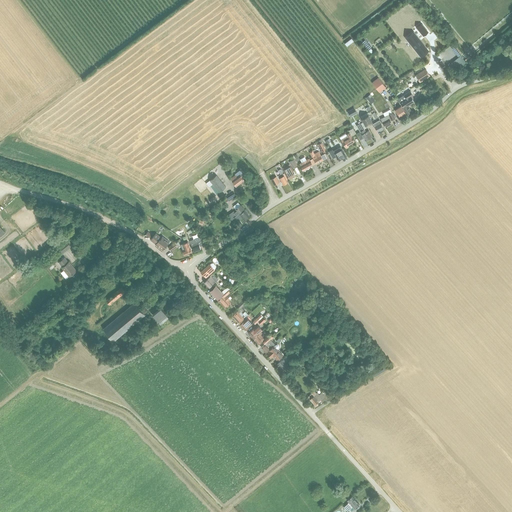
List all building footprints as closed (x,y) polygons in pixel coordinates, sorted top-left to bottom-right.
[(428,32),(421,24),(417,27),(423,35),(428,32)] [(410,36),(407,38),(418,52),(417,52),(421,56),(425,53),(424,52),(427,50),(417,38),(418,37),(414,32),(410,35),(410,36)] [(353,37),(346,43),(349,46),(355,41),(353,37)] [(369,49),(372,46),(366,39),(363,42),(369,49)] [(459,56),(452,64),(458,69),(465,61),(459,56)] [(420,82),(430,75),(426,69),(415,75),(420,82)] [(372,82),(379,92),(386,87),(379,77),(372,82)] [(413,95),(411,91),(398,99),(408,114),(412,112),(408,105),(414,102),(411,97),(413,95)] [(397,108),(395,110),(397,112),(399,116),(400,116),(406,113),(401,106),(397,108)] [(368,114),(361,118),(362,119),(366,125),(370,123),(370,124),(373,123),(368,114)] [(381,119),(383,123),(385,127),(392,124),(387,115),(381,119)] [(375,127),(377,131),(383,128),(381,124),(382,123),(380,121),(373,124),(375,127)] [(361,123),(356,125),(360,132),(357,133),(358,136),(360,140),(364,138),(365,141),(372,137),(369,130),(366,132),(365,129),(361,123)] [(341,140),(346,148),(349,147),(348,145),(352,143),(351,141),(354,140),(349,132),(347,134),(348,136),(341,140)] [(332,149),(329,151),(333,159),(336,157),(339,161),(347,156),(341,146),(333,150),(332,149)] [(313,150),(309,152),(312,157),(312,156),(316,163),(326,158),(324,154),(321,156),(319,151),(314,154),(313,150)] [(300,159),(302,162),(299,164),(303,171),(313,165),(309,158),(306,160),(305,157),(300,159)] [(292,167),(292,168),(297,165),(294,159),(289,162),(292,167)] [(290,164),(283,168),(289,179),(296,175),(290,164)] [(277,173),(278,175),(278,176),(283,185),(288,182),(281,169),(278,170),(279,172),(277,173)] [(243,173),(240,170),(235,174),(235,175),(230,179),(236,186),(244,180),(240,175),(243,173)] [(216,175),(210,180),(219,192),(226,187),(223,184),(225,182),(223,179),(221,181),(216,175)] [(276,176),(271,179),(274,185),(279,182),(276,176)] [(232,219),(234,217),(237,221),(242,217),(244,220),(250,216),(241,205),(236,209),(237,211),(235,213),(234,211),(229,215),(232,219)] [(155,243),(157,245),(163,250),(169,242),(162,236),(162,237),(156,232),(150,239),(156,243),(155,243)] [(200,246),(205,244),(201,236),(190,241),(194,252),(201,249),(200,246)] [(71,246),(65,238),(56,246),(62,254),(71,246)] [(181,245),(183,250),(185,255),(192,252),(190,247),(188,242),(181,245)] [(62,267),(69,276),(76,271),(69,261),(68,262),(65,257),(59,262),(63,267),(62,267)] [(216,266),(214,263),(213,263),(212,263),(211,264),(210,264),(201,272),(206,278),(215,269),(216,268),(216,267),(216,266)] [(210,276),(204,282),(209,288),(218,280),(214,275),(217,273),(215,271),(213,274),(212,273),(210,276)] [(223,295),(223,296),(227,291),(229,290),(231,288),(229,286),(225,289),(224,291),(224,290),(222,292),(216,286),(210,291),(217,299),(223,295)] [(227,291),(223,296),(218,300),(225,308),(231,303),(229,300),(232,297),(228,294),(230,292),(230,291),(235,287),(234,286),(229,290),(227,291)] [(106,300),(110,305),(126,291),(122,287),(106,300)] [(168,300),(174,305),(176,302),(171,297),(168,300)] [(235,304),(236,305),(239,309),(246,303),(242,298),(235,304)] [(103,329),(114,341),(145,314),(135,302),(103,329)] [(243,310),(245,308),(243,306),(232,316),(239,323),(246,317),(242,312),(244,310),(243,310)] [(153,315),(160,324),(169,317),(161,308),(153,315)] [(252,323),(247,318),(240,324),(245,330),(252,323)] [(254,328),(248,333),(253,338),(257,335),(259,333),(261,332),(263,330),(259,327),(258,328),(256,326),(256,325),(253,328),(254,328)] [(257,335),(253,338),(258,344),(259,343),(260,345),(263,342),(265,340),(264,339),(261,335),(262,333),(261,332),(259,333),(257,335)] [(270,339),(268,341),(261,347),(266,352),(272,347),(271,346),(272,346),(273,346),(275,344),(270,339)] [(276,345),(273,346),(267,353),(271,358),(273,356),(277,360),(283,355),(279,351),(277,349),(278,347),(279,347),(279,346),(279,345),(278,345),(278,344),(277,344),(276,344),(276,345)] [(277,364),(282,369),(281,370),(283,372),(290,365),(283,358),(277,364)] [(317,393),(310,399),(315,405),(321,399),(321,400),(322,400),(324,402),(329,398),(326,395),(328,394),(325,391),(324,392),(323,392),(319,395),(317,393)] [(324,444),(320,440),(314,446),(317,450),(324,444)] [(355,508),(359,505),(352,496),(347,500),(349,502),(344,506),(348,511),(353,506),(355,508)]
